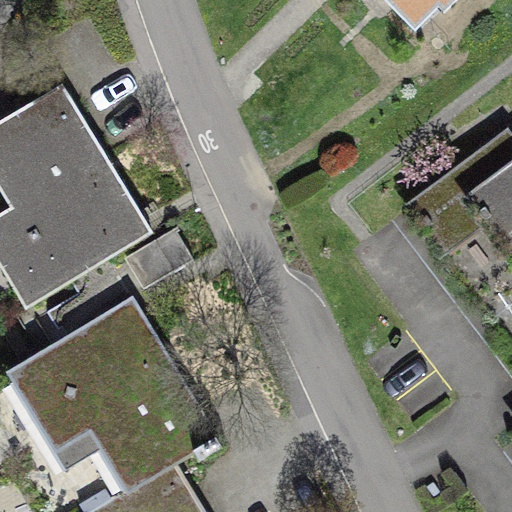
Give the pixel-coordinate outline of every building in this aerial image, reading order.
[(467,0),(381,0),(423,43),(467,0)] [(0,130),(0,155),(72,272),(125,240),(110,215),(132,202),(63,92),(20,118),(0,130)] [(511,133),(508,129),(463,163),(481,187),(499,211),(511,227),(511,133)] [(0,260),(25,301),(72,272),(0,155),(0,260)] [(463,163),(406,205),(425,230),(481,187),(463,163)] [(499,211),(481,187),(425,230),(442,253),(499,211)] [(511,237),(511,227),(499,211),(442,253),(460,277),(511,237)] [(193,259),(174,228),(132,253),(152,285),(193,259)] [(511,275),(511,237),(460,277),(478,301),(511,275)] [(0,316),(25,301),(0,260),(0,316)] [(511,312),(511,275),(478,301),(496,324),(511,312)] [(511,312),(496,324),(511,345),(511,312)] [(59,353),(140,484),(174,463),(217,437),(151,330),(137,339),(126,321),(109,331),(105,325),(59,353)] [(93,511),(98,509),(140,484),(59,353),(13,381),(93,511)] [(93,511),(13,381),(0,389),(0,465),(28,511),(93,511)] [(98,509),(99,511),(203,511),(174,463),(140,484),(98,509)] [(0,511),(28,511),(0,465),(0,511)]
